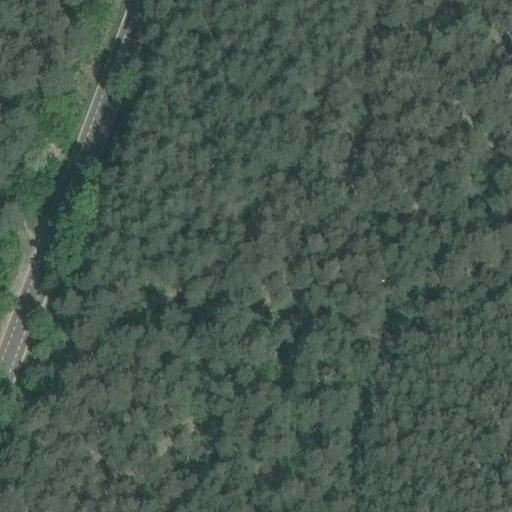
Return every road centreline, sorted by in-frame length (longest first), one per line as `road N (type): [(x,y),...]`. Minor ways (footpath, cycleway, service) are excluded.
road 1 (track): [(364,380),(234,318),(27,295),(15,228),(33,138),(0,123)]
road 2 (tertiary): [(0,368),(144,0)]
road 3 (track): [(511,306),(364,380)]
